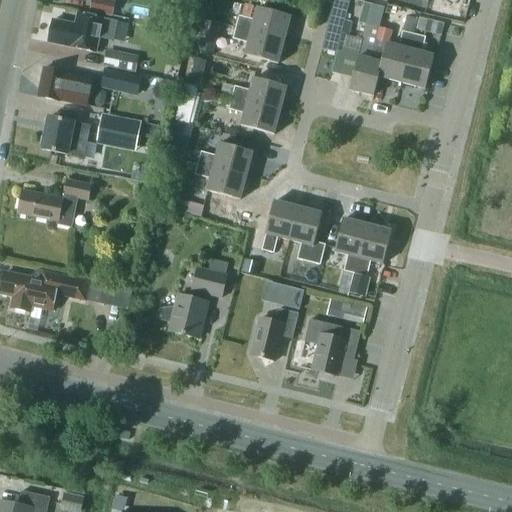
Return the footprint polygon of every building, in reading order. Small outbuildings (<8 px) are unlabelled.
[(114,7),(115,2),(115,0),(92,0),(90,12),(112,16),(114,7)] [(368,1),(363,19),(400,28),(404,11),(368,1)] [(429,13),(468,23),(471,11),(432,1),(429,13)] [(239,16),(236,28),(284,40),(290,17),(257,8),(254,20),(239,16)] [(48,43),(96,53),(99,38),(113,41),(117,22),(77,14),(75,25),(53,20),(48,43)] [(333,19),(326,46),(340,50),(346,23),(333,19)] [(358,57),(349,90),(373,97),(378,77),(386,48),(385,48),(374,45),(378,29),(366,26),(358,57)] [(284,40),(236,28),(233,39),(248,43),(245,55),(278,64),(284,40)] [(386,48),(378,77),(401,83),(414,35),(407,33),(403,32),(398,47),(388,45),(386,44),(385,48),(386,48)] [(414,35),(401,83),(425,89),(434,57),(421,53),(425,38),(414,35)] [(103,66),(134,73),(137,60),(106,53),(103,66)] [(44,69),(38,97),(60,102),(60,101),(68,103),(87,107),(92,79),(74,75),(66,74),(66,73),(44,69)] [(105,70),(101,85),(138,94),(142,78),(105,70)] [(235,87),(232,98),(280,110),(286,87),(253,78),(250,91),(235,87)] [(176,120),(189,124),(198,88),(185,85),(176,120)] [(244,114),(241,127),(274,135),(280,110),(232,98),(229,110),(244,114)] [(135,153),(141,122),(102,115),(96,145),(135,153)] [(68,155),(83,158),(90,127),(74,124),(74,123),(49,117),(42,150),(68,155)] [(201,152),(198,164),(246,176),(252,154),(219,145),(216,156),(201,152)] [(246,176),(198,164),(195,175),(210,179),(207,191),(240,200),(246,176)] [(88,201),(91,185),(67,180),(63,199),(23,191),(19,213),(58,222),(57,225),(72,228),(77,199),(88,201)] [(265,235),(262,249),(261,251),(264,251),(273,254),(277,238),(289,241),(297,208),(273,202),(265,235)] [(321,215),(297,208),(289,241),(301,244),(297,260),(320,266),(325,245),(314,242),(321,215)] [(343,219),(334,253),(347,257),(344,271),(355,274),(368,226),(344,220),(343,219)] [(391,232),(368,226),(355,274),(366,277),(370,262),(383,265),(391,232)] [(175,306),(160,309),(162,321),(171,323),(169,332),(198,339),(208,303),(205,302),(207,295),(221,298),(227,276),(225,276),(228,264),(211,260),(209,272),(197,269),(189,298),(178,295),(175,306)] [(0,293),(14,296),(11,308),(31,312),(32,306),(53,310),(56,295),(87,302),(91,282),(40,270),(28,277),(20,275),(20,276),(4,273),(0,293)] [(272,280),(268,300),(306,309),(310,289),(272,280)] [(365,309),(342,304),(330,301),(327,315),(362,322),(365,309)] [(292,339),(298,314),(278,310),(275,322),(260,319),(251,356),(274,362),(281,336),(292,339)] [(310,320),(304,342),(318,345),(312,371),(337,377),(342,358),(354,361),(361,332),(336,326),(334,338),(322,335),(325,323),(310,320)] [(46,511),(50,498),(21,492),(18,506),(0,501),(0,511),(46,511)] [(61,506),(82,511),(85,497),(64,492),(61,506)]
